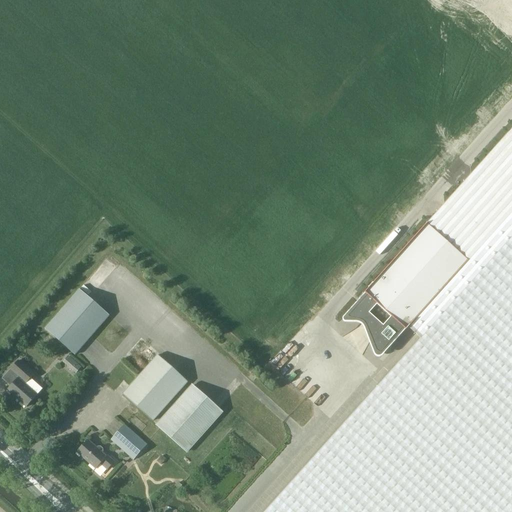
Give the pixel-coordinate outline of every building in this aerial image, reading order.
[(511,128),(470,175),(462,185),(444,205),(434,215),(364,293),(365,294),(344,317),(343,319),(343,321),(346,323),(350,323),(356,323),(360,324),(362,326),(364,328),(367,335),(374,355),(377,357),(381,357),(383,355),(392,345),(408,328),(420,339),(493,258),(511,236),(511,128)] [(511,511),(511,236),(420,339),(265,511),(511,511)] [(76,355),(109,316),(79,289),(45,329),(76,355)] [(66,363),(62,368),(73,377),(83,365),(69,354),(63,361),(66,363)] [(157,355),(123,394),(153,421),(187,382),(157,355)] [(8,390),(27,407),(38,395),(26,384),(34,374),(18,360),(3,378),(12,385),(8,390)] [(188,451),(222,413),(192,386),(158,424),(188,451)] [(124,425),(111,440),(121,449),(124,446),(136,457),(147,445),(124,425)] [(101,463),(107,469),(109,469),(114,463),(114,461),(107,455),(106,456),(102,452),(104,451),(103,448),(101,446),(98,446),(97,447),(88,439),(77,451),(96,469),(101,463)]
